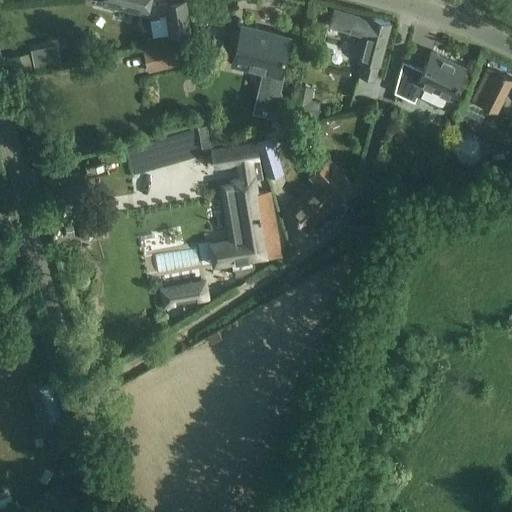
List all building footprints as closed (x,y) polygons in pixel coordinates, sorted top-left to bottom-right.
[(102,0),(101,2),(145,14),(148,0),(102,0)] [(165,4),(170,36),(189,33),(185,1),(165,4)] [(364,15),(364,18),(333,9),(328,26),(359,35),(353,58),(362,61),(358,76),(374,80),(389,22),(364,15)] [(236,45),(232,61),(262,68),(258,85),(280,91),(284,72),(280,71),(284,57),(289,37),(240,25),(236,45)] [(192,63),(188,41),(142,50),(147,72),(192,63)] [(431,51),(430,53),(422,70),(402,61),(394,92),(414,101),(422,83),(450,96),(464,66),(431,51)] [(511,77),(488,66),(472,99),(497,112),(511,81),(511,77)] [(119,86),(123,104),(137,101),(133,83),(119,86)] [(511,87),(501,109),(511,113),(511,87)] [(268,175),(283,171),(274,136),(259,140),(268,175)] [(234,240),(210,244),(214,264),(231,261),(233,269),(253,266),(252,258),(278,253),(268,192),(261,193),(252,143),(212,150),(215,166),(238,162),(241,177),(232,179),(235,197),(225,198),(231,230),(232,230),(234,240)] [(288,210),(293,215),(307,230),(353,184),(327,159),(309,177),(315,183),(288,210)] [(204,281),(189,284),(192,299),(207,296),(204,281)] [(71,370),(60,372),(66,410),(77,408),(71,370)]
